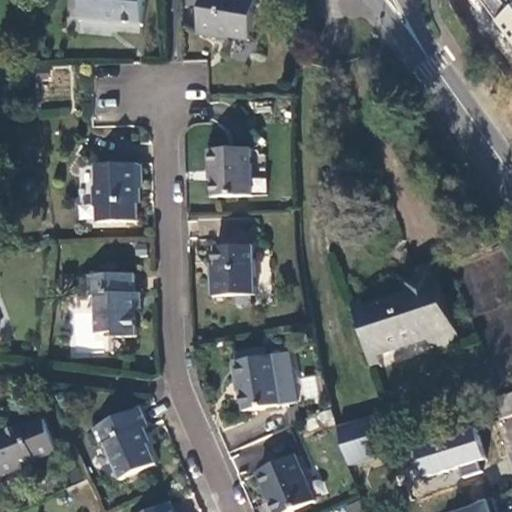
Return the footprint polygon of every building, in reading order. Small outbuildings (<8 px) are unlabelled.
[(136,29),(139,0),(78,0),(77,25),(136,29)] [(255,7),(217,0),(202,0),(194,41),(215,46),(216,43),(246,50),(255,7)] [(511,0),(479,0),(511,44),(511,0)] [(249,158),(206,159),(207,179),(210,178),(211,206),(251,204),(249,158)] [(135,191),(134,170),(92,170),(93,192),(89,193),(88,207),(93,208),(93,228),(130,227),(130,192),(135,191)] [(190,233),(218,235),(220,220),(191,218),(190,233)] [(253,301),(250,254),(213,254),(212,284),(209,285),(211,303),(253,301)] [(432,265),(413,271),(415,280),(349,301),(366,366),(379,363),(376,353),(424,342),(428,352),(455,345),(432,265)] [(129,346),(125,282),(80,283),(80,305),(86,305),(88,343),(106,344),(107,346),(129,346)] [(235,370),(230,371),(233,392),(238,391),(243,420),(296,411),(287,361),(265,365),(263,357),(234,362),(235,370)] [(317,377),(303,376),(301,398),(315,399),(317,377)] [(511,399),(492,406),(498,425),(511,421),(511,399)] [(137,412),(88,434),(96,453),(100,451),(115,485),(150,470),(136,437),(145,431),(137,412)] [(336,432),(347,471),(395,457),(384,419),(336,432)] [(511,421),(498,425),(503,440),(511,436),(511,421)] [(0,480),(55,457),(41,422),(0,437),(0,480)] [(478,429),(407,440),(412,475),(483,464),(478,429)] [(293,464),(253,480),(268,511),(302,511),(313,507),(293,464)]
